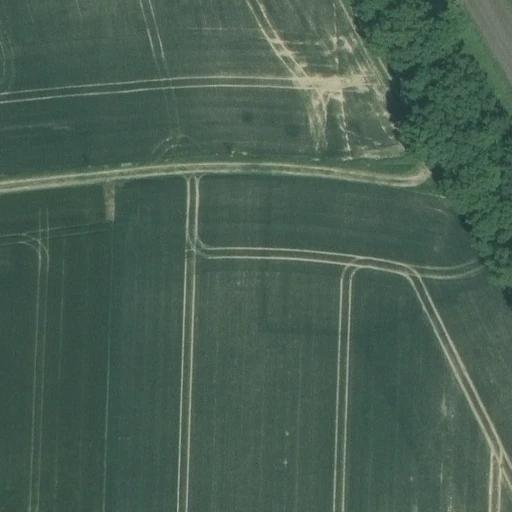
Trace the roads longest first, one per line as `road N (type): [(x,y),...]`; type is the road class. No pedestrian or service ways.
road 1 (track): [(0,196),(226,166),(414,182),(436,156)]
road 2 (track): [(347,0),(436,156)]
